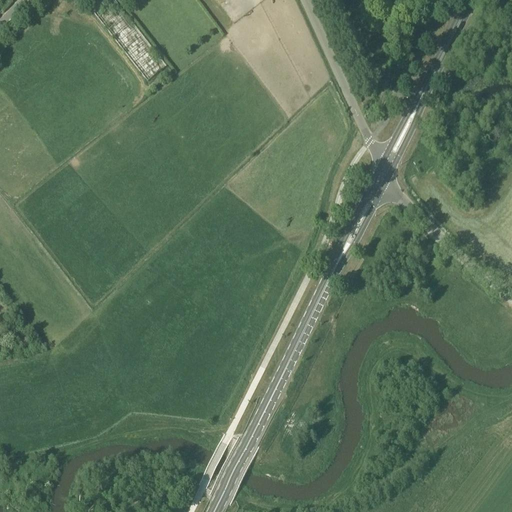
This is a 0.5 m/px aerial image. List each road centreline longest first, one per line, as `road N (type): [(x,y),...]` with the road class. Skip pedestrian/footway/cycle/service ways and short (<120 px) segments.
road 1 (primary): [(214,511),(329,277)]
road 2 (unclassified): [(380,167),(302,0)]
road 3 (unclassified): [(511,299),(414,215),(386,179)]
road 4 (primary): [(380,167),(329,277)]
